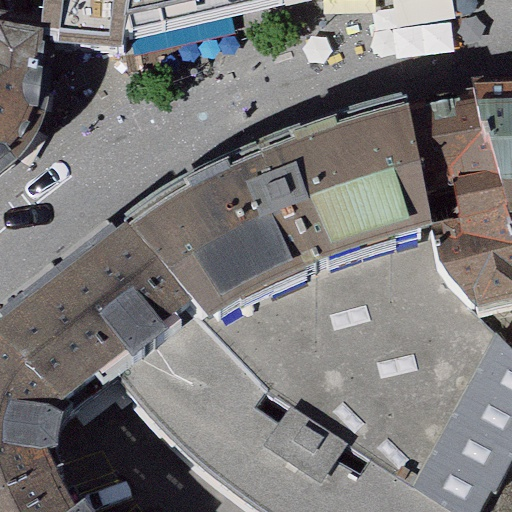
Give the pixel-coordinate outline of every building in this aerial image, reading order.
[(28,0),(30,38),(51,39),(55,0),(28,0)] [(55,0),(51,39),(50,49),(126,57),(126,40),(134,0),(55,0)] [(134,0),(126,40),(311,0),(134,0)] [(0,172),(22,156),(36,134),(42,101),(50,49),(51,39),(30,38),(1,36),(0,37),(0,172)] [(511,112),(485,114),(511,200),(511,112)] [(511,200),(485,114),(423,123),(444,251),(455,288),(504,327),(511,324),(511,200)] [(444,251),(423,123),(363,138),(304,158),(247,182),(192,210),(139,241),(220,339),(290,299),(365,269),(444,251)] [(258,379),(220,339),(139,241),(103,268),(35,323),(11,341),(0,327),(0,336),(74,429),(128,387),(180,448),(239,503),(252,511),(429,511),(386,485),(341,452),(299,417),(258,379)] [(74,429),(0,336),(0,511),(23,511),(83,489),(65,458),(71,433),(74,429)] [(97,511),(83,489),(23,511),(97,511)]
